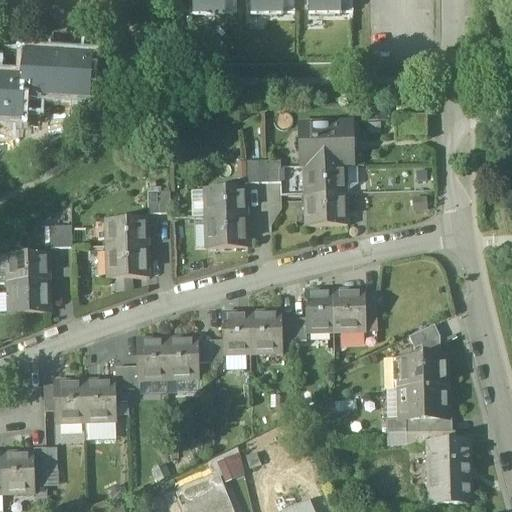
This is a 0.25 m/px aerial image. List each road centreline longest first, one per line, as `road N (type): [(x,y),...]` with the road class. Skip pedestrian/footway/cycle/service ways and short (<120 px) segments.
road 1 (residential): [(461,234),(181,300),(42,349),(0,386)]
road 2 (residential): [(456,0),(461,234)]
road 3 (residential): [(461,234),(511,438)]
